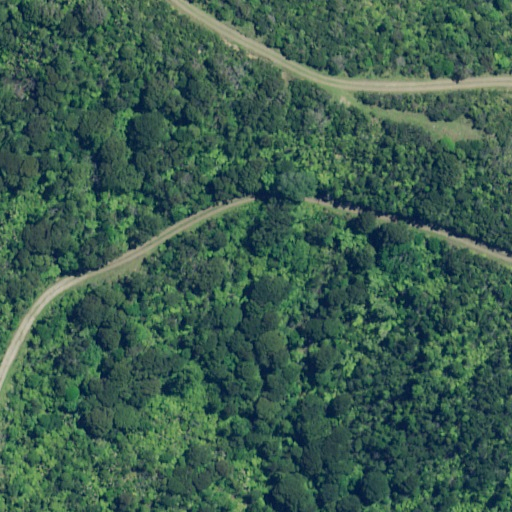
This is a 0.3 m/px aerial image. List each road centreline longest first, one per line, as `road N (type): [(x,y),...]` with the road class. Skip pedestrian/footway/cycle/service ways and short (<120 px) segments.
road 1 (track): [(511,263),(388,244),(211,238),(61,286),(0,357)]
road 2 (track): [(198,0),(237,47),(511,101)]
